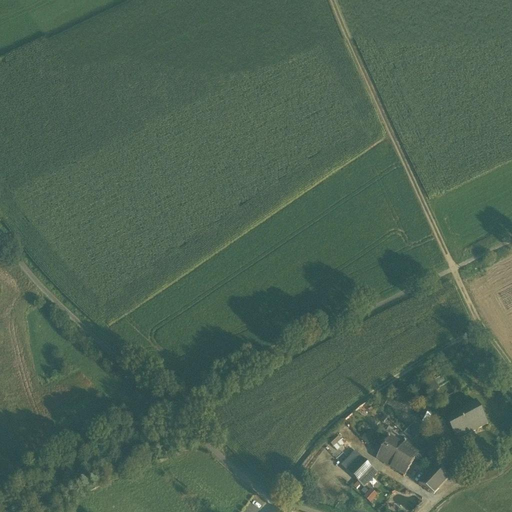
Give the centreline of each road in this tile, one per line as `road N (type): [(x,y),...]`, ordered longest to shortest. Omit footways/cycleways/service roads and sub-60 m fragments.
road 1 (track): [(329,0),(479,324),(414,363),(299,461),(273,503)]
road 2 (track): [(170,407),(35,285),(0,234)]
road 3 (residential): [(273,503),(170,407)]
